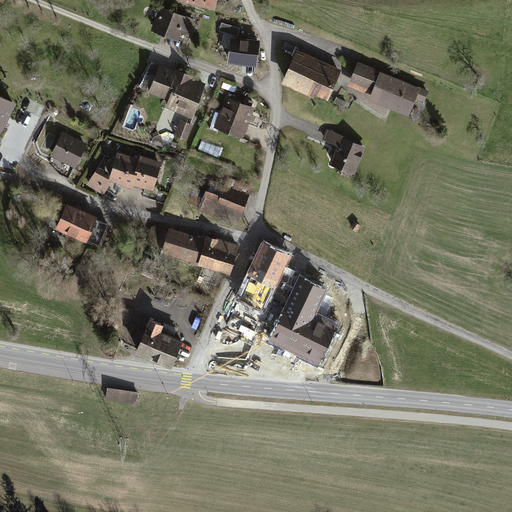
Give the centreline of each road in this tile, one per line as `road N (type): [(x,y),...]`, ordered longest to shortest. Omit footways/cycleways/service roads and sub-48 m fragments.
road 1 (secondary): [(0,352),(186,380),(511,410)]
road 2 (track): [(276,94),(35,0)]
